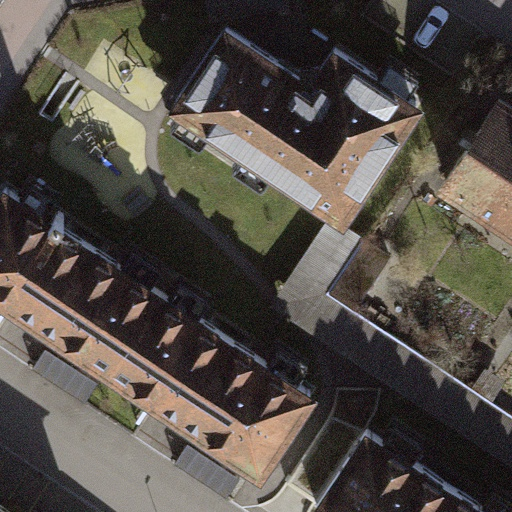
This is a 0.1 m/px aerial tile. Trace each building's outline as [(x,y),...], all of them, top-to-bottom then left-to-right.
[(163,91),(245,140),(297,53),(216,4),(163,91)] [(245,140),(326,189),(401,66),(337,27),(315,64),(297,53),(245,140)] [(511,94),(503,89),(445,176),(511,219),(511,94)] [(72,219),(0,172),(0,291),(17,302),(72,219)] [(147,267),(72,219),(17,302),(92,351),(147,267)] [(370,258),(353,247),(337,271),(354,281),(370,258)] [(374,332),(263,260),(250,280),(361,353),(374,332)] [(222,316),(147,267),(92,351),(167,400),(222,316)] [(308,372),(222,316),(167,400),(253,456),(308,372)] [(483,404),(374,332),(361,353),(469,424),(483,404)] [(511,423),(483,404),(469,424),(511,452),(511,423)] [(399,511),(433,460),(354,409),(299,493),(328,511),(399,511)] [(506,511),(508,509),(433,460),(399,511),(506,511)]
